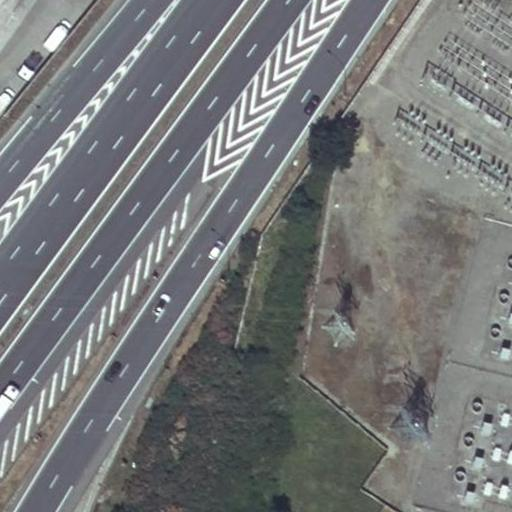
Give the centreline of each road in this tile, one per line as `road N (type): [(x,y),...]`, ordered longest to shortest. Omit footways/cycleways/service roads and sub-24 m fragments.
road 1 (motorway): [(37,511),(368,0)]
road 2 (motorway): [(0,389),(286,0)]
road 3 (motorway): [(140,92),(0,284)]
road 4 (motorway): [(140,92),(0,181)]
road 5 (unknown): [(77,0),(30,88),(0,111)]
